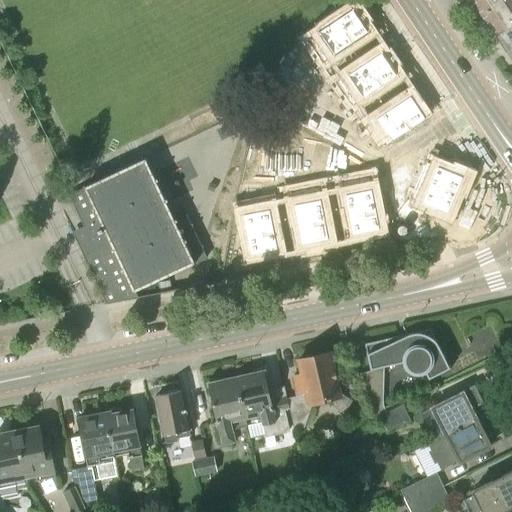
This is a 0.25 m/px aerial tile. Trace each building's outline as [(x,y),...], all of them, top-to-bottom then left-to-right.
[(471,0),(481,14),(502,0),(471,0)] [(496,36),(511,25),(511,0),(502,0),(481,14),(496,36)] [(313,55),(327,76),(349,61),(349,60),(342,50),(366,35),(350,11),(314,35),(323,48),(313,55)] [(511,25),(496,36),(503,46),(503,48),(508,55),(510,55),(511,58),(511,25)] [(342,99),(356,119),(378,105),(378,104),(371,94),(395,78),(379,54),(343,78),(352,92),(342,99)] [(372,142),(386,163),(408,148),(407,147),(400,137),(424,121),(408,98),(372,122),(382,135),(372,142)] [(73,192),(68,194),(87,236),(77,241),(83,254),(106,304),(137,298),(136,290),(207,257),(187,215),(175,221),(146,158),(73,192)] [(404,172),(393,173),(397,200),(411,197),(423,204),(422,207),(447,222),(459,199),(462,200),(470,184),(453,176),(452,179),(439,172),(431,188),(423,184),(406,186),(405,175),(404,172)] [(354,236),(382,231),(377,203),(389,201),(385,175),(360,179),(362,191),(346,194),(354,236)] [(302,246),(331,240),(326,213),(338,211),(334,184),(309,189),(311,201),(295,204),(302,246)] [(244,213),(251,255),(280,249),(275,222),(287,220),(282,194),(258,198),(260,210),(244,213)] [(371,372),(361,374),(372,413),(374,420),(381,416),(388,413),(385,408),(385,407),(385,367),(401,364),(402,366),(404,368),(405,370),(407,371),(409,372),(411,373),(413,374),(415,374),(418,375),(420,374),(422,374),(424,373),(426,372),(430,379),(451,369),(439,346),(437,342),(434,339),(431,337),(428,335),(424,333),(412,333),(395,337),(365,344),(371,372)] [(296,395),(287,397),(289,408),(290,407),(294,427),(303,428),(299,407),(307,406),(341,398),(340,393),(336,375),(341,374),(339,363),(333,364),(331,352),(299,359),(302,374),(292,376),(296,395)] [(254,372),(236,376),(246,424),(247,424),(250,439),(265,435),(266,436),(290,431),(285,408),(289,408),(287,397),(284,386),(268,389),(263,368),(253,370),(254,372)] [(219,378),(209,380),(220,430),(223,446),(236,443),(233,427),(246,424),(236,376),(219,380),(219,378)] [(433,408),(419,415),(431,441),(476,419),(471,408),(482,402),(474,386),(461,392),(462,394),(433,408)] [(181,390),(156,395),(166,441),(177,439),(177,434),(189,432),(181,390)] [(388,430),(410,420),(402,405),(388,413),(381,416),(388,430)] [(109,414),(105,414),(113,456),(130,453),(133,470),(143,468),(133,410),(121,412),(120,410),(118,408),(116,408),(115,408),(113,408),(110,410),(109,412),(109,414)] [(113,456),(105,414),(78,419),(88,467),(72,470),(73,479),(88,511),(100,511),(91,465),(99,463),(98,459),(113,456)] [(427,443),(440,470),(459,460),(460,462),(490,447),(476,419),(431,441),(427,443)] [(25,429),(18,431),(28,475),(37,474),(38,480),(57,475),(50,443),(44,445),(39,422),(24,425),(25,429)] [(28,475),(18,431),(0,434),(0,490),(5,498),(18,495),(17,489),(28,487),(26,476),(28,475)] [(195,459),(206,456),(202,439),(191,441),(195,459)] [(196,476),(217,472),(213,456),(192,461),(196,476)] [(464,499),(470,510),(470,511),(502,511),(511,507),(511,470),(474,490),(476,493),(464,499)] [(436,472),(409,485),(416,499),(443,486),(436,472)] [(71,511),(75,511),(85,508),(75,486),(63,492),(71,511)] [(443,486),(416,499),(422,511),(428,511),(450,501),(443,486)]
